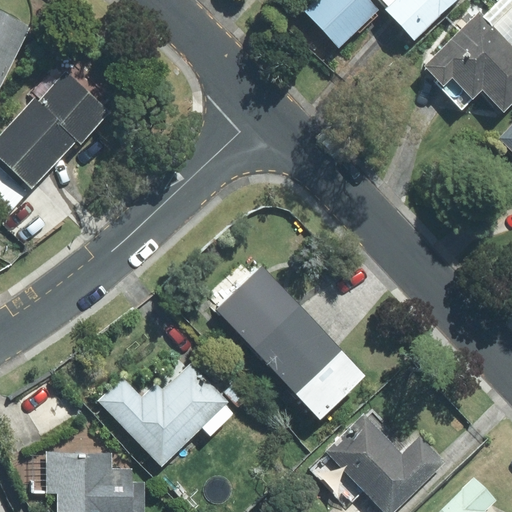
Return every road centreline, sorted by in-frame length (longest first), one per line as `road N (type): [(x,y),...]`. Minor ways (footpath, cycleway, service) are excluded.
road 1 (residential): [(266,108),(511,371)]
road 2 (residential): [(266,108),(90,274),(0,339)]
road 3 (residential): [(155,0),(266,108)]
